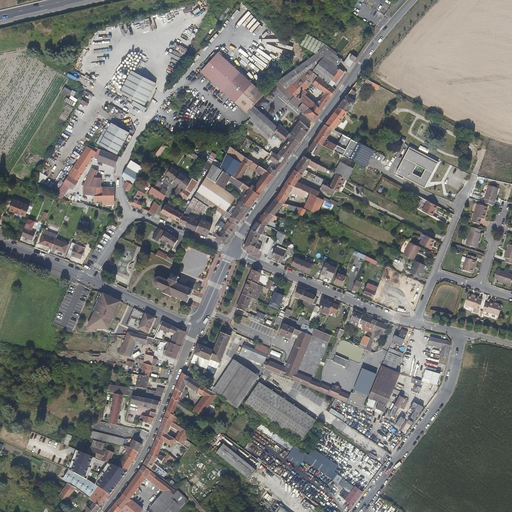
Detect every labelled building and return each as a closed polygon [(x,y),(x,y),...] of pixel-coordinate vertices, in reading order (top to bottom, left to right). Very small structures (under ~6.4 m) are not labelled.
[(278,81),(318,113),(345,70),(337,66),(341,61),(338,53),(307,34),(300,45),(314,53),(277,79),(278,81)] [(200,71),(246,112),(251,103),(262,90),(218,51),(200,71)] [(342,61),(347,66),(354,56),(348,51),(342,61)] [(121,64),(117,72),(125,76),(129,68),(121,64)] [(120,92),(145,105),(156,83),(131,70),(120,92)] [(318,113),(278,81),(274,85),(291,100),(290,101),(300,110),(314,122),(319,115),(318,113)] [(347,95),(339,106),(347,112),(355,101),(351,99),(356,92),(352,89),(347,95)] [(213,112),(217,107),(212,103),(208,107),(213,112)] [(252,118),(259,110),(254,106),(251,108),(249,111),(247,114),(252,118)] [(325,125),(334,130),(347,112),(339,106),(338,107),(325,124),(325,125)] [(277,172),(287,159),(299,142),(290,134),(280,124),(278,127),(259,110),(252,118),(268,133),(267,135),(270,137),(273,134),(283,142),(284,141),(286,142),(277,155),(274,153),(268,163),(270,166),(268,169),(263,166),(264,165),(259,161),(257,164),(259,166),(267,170),(275,176),(277,172)] [(268,133),(252,118),(250,119),(267,135),(268,133)] [(300,143),(309,129),(297,119),(295,121),(298,124),(290,134),(299,142),(300,143)] [(117,155),(130,132),(111,122),(99,144),(117,155)] [(325,125),(314,141),(322,145),(325,147),(334,151),(336,146),(336,145),(329,141),(328,142),(325,140),(330,133),(334,135),(336,132),(342,135),(342,134),(334,130),(325,125)] [(351,154),(357,141),(343,134),(336,147),(351,154)] [(322,145),(314,141),(307,150),(312,153),(312,155),(314,156),(315,154),(317,156),(322,145)] [(365,167),(374,150),(357,141),(351,154),(348,159),(356,163),(365,167)] [(156,154),(159,157),(166,147),(163,144),(156,154)] [(87,146),(63,184),(55,197),(63,199),(70,188),(73,190),(94,156),(96,152),(87,146)] [(233,177),(243,161),(245,157),(229,146),(229,147),(227,153),(220,169),(223,171),(233,177)] [(336,146),(334,151),(343,156),(345,157),(347,158),(348,159),(351,154),(336,147),(336,146)] [(334,151),(325,147),(322,151),(340,161),(343,156),(334,151)] [(439,162),(410,147),(397,172),(425,187),(439,162)] [(188,149),(186,152),(201,162),(202,159),(188,149)] [(115,167),(119,156),(101,150),(98,159),(97,160),(115,167)] [(382,176),(391,159),(374,150),(365,167),(382,176)] [(212,152),(207,162),(212,164),(217,155),(212,152)] [(304,156),(295,169),(302,174),(305,170),(309,165),(311,166),(314,162),(304,156)] [(253,162),(245,157),(243,161),(249,165),(251,166),(253,162)] [(336,174),(341,164),(343,166),(347,158),(345,157),(342,162),(340,161),(334,173),(336,174)] [(341,164),(336,174),(346,179),(348,180),(356,163),(348,159),(347,158),(343,166),(341,164)] [(143,167),(131,160),(122,175),(126,182),(124,186),(124,187),(129,191),(143,167)] [(242,176),(249,165),(243,161),(233,177),(239,181),(242,176)] [(255,171),(259,166),(257,164),(253,162),(251,166),(250,168),(255,171)] [(314,162),(311,166),(317,170),(317,169),(322,172),(325,168),(314,162)] [(216,182),(223,171),(220,169),(213,164),(211,167),(207,177),(216,182)] [(180,185),(173,195),(177,198),(180,194),(184,188),(186,190),(191,181),(180,173),(170,166),(164,173),(180,185)] [(259,194),(275,176),(267,170),(259,166),(255,171),(263,176),(256,185),(249,181),(246,185),(259,194)] [(98,171),(92,168),(83,186),(83,194),(95,196),(95,201),(103,201),(103,205),(114,204),(115,187),(100,187),(101,178),(95,178),(98,171)] [(295,169),(286,182),(294,187),(298,188),(302,190),(307,192),(311,194),(318,197),(320,192),(297,182),(302,174),(295,169)] [(246,185),(243,183),(239,181),(233,177),(223,171),(216,182),(216,183),(224,189),(229,181),(247,193),(240,200),(241,201),(250,207),(259,194),(246,185)] [(336,174),(330,187),(336,190),(338,191),(342,183),(343,184),(346,179),(336,174)] [(249,181),(242,176),(239,181),(243,183),(246,185),(249,181)] [(326,180),(316,176),(313,182),(322,186),(320,189),(333,195),(336,190),(330,187),(324,184),(326,180)] [(194,197),(189,205),(193,207),(203,213),(204,213),(210,205),(212,201),(226,211),(236,197),(224,189),(216,183),(216,182),(207,177),(196,193),(194,197)] [(191,181),(186,190),(184,188),(180,194),(177,198),(180,200),(182,196),(186,199),(190,193),(198,182),(192,178),(191,181)] [(159,181),(154,188),(157,190),(165,195),(167,191),(160,186),(162,183),(159,181)] [(278,195),(275,199),(284,203),(286,201),(290,194),(294,187),(286,182),(278,195)] [(152,186),(148,193),(162,203),(166,195),(165,195),(157,190),(154,188),(153,187),(152,186)] [(494,206),(499,189),(489,186),(483,203),(494,206)] [(134,198),(131,204),(140,208),(143,203),(139,201),(143,193),(145,194),(147,191),(140,187),(134,198)] [(294,196),(296,193),(298,188),(294,187),(290,194),(294,196)] [(317,214),(324,200),(323,199),(318,197),(311,194),(310,196),(304,207),(306,208),(317,214)] [(275,199),(266,211),(274,215),(282,205),(287,207),(303,216),(306,209),(301,207),(301,208),(284,203),(275,199)] [(424,199),(418,208),(432,216),(437,206),(424,199)] [(25,216),(29,206),(13,200),(9,210),(25,216)] [(168,216),(180,222),(183,215),(183,214),(180,212),(174,209),(176,205),(169,201),(166,205),(166,204),(166,205),(161,212),(168,216)] [(226,211),(212,201),(210,205),(215,209),(223,215),(224,214),(226,211)] [(237,208),(231,215),(240,221),(250,207),(241,201),(236,207),(237,208)] [(155,202),(149,212),(155,214),(160,206),(155,202)] [(484,219),(488,207),(477,204),(472,222),(480,224),(481,220),(477,219),(478,218),(481,219),(484,219)] [(187,217),(193,207),(189,205),(188,206),(187,208),(186,211),(184,214),(183,214),(183,215),(187,217)] [(220,221),(218,225),(221,227),(222,228),(223,229),(230,234),(240,221),(231,215),(226,211),(224,214),(230,219),(225,225),(220,221)] [(266,211),(257,221),(265,226),(266,226),(271,227),(275,229),(277,226),(275,225),(276,224),(273,222),(276,217),(274,216),(274,215),(266,211)] [(183,215),(180,222),(187,225),(190,218),(187,217),(183,215)] [(187,225),(186,227),(196,230),(200,222),(190,218),(187,225)] [(200,222),(196,230),(208,235),(212,224),(201,220),(200,222)] [(257,221),(251,230),(261,234),(262,234),(265,226),(257,221)] [(27,228),(25,227),(21,236),(32,240),(36,232),(27,228)] [(76,234),(81,236),(84,229),(79,227),(76,234)] [(476,248),(481,234),(480,234),(481,230),(471,227),(466,245),(476,248)] [(164,231),(158,228),(152,238),(158,241),(164,231)] [(213,233),(212,237),(224,241),(230,234),(223,229),(220,232),(218,231),(214,230),(213,233)] [(56,239),(58,235),(45,230),(39,243),(51,248),(52,248),(56,239)] [(251,230),(245,245),(246,245),(247,247),(247,248),(259,253),(262,245),(257,243),(261,234),(251,230)] [(161,240),(174,247),(178,240),(174,237),(166,232),(161,240)] [(435,240),(425,235),(421,244),(430,249),(435,240)] [(65,254),(69,244),(56,239),(52,248),(65,254)] [(81,259),(86,248),(76,244),(72,242),(67,254),(81,259)] [(410,242),(404,255),(414,260),(420,247),(410,242)] [(279,262),(281,263),(285,253),(287,250),(277,246),(276,248),(275,248),(271,257),(280,260),(279,262)] [(169,256),(166,260),(172,264),(176,257),(170,254),(169,256)] [(472,273),(476,261),(475,261),(476,258),(468,255),(467,258),(466,258),(462,270),(472,273)] [(295,257),(291,265),(301,269),(304,261),(295,257)] [(301,269),(310,273),(313,265),(304,261),(301,269)] [(425,265),(416,261),(410,273),(419,277),(425,265)] [(323,269),(321,274),(332,279),(337,268),(328,265),(327,268),(324,267),(323,269)] [(511,285),(511,281),(511,274),(497,270),(494,279),(498,280),(497,281),(511,285)] [(252,271),(248,281),(257,284),(261,274),(252,271)] [(338,273),(334,283),(342,286),(346,277),(338,273)] [(188,303),(193,290),(195,284),(189,282),(187,288),(177,284),(177,282),(176,282),(178,279),(179,279),(179,278),(178,278),(179,277),(178,276),(177,277),(173,275),(174,274),(173,274),(172,275),(171,275),(172,276),(170,279),(169,280),(168,281),(168,280),(167,281),(162,279),(162,278),(161,278),(160,278),(159,278),(157,278),(156,278),(155,278),(156,279),(155,280),(154,279),(152,282),(154,282),(153,283),(153,284),(153,285),(154,285),(154,286),(155,286),(155,287),(156,288),(157,288),(157,289),(158,288),(163,291),(163,292),(163,293),(164,293),(162,299),(168,301),(170,296),(171,297),(172,296),(176,298),(175,299),(176,299),(177,298),(181,300),(181,301),(182,300),(187,303),(187,304),(188,303)] [(356,280),(352,290),(357,292),(362,282),(356,280)] [(252,298),(256,300),(259,292),(255,290),(257,284),(248,281),(243,295),(252,298)] [(368,283),(363,295),(373,299),(374,299),(377,291),(378,287),(368,283)] [(295,297),(304,301),(307,293),(298,289),(295,297)] [(377,291),(374,299),(382,302),(385,294),(377,291)] [(108,329),(121,302),(102,293),(93,312),(95,313),(86,332),(96,332),(96,329),(98,327),(101,329),(108,329)] [(304,301),(302,306),(309,309),(308,313),(312,314),(315,306),(318,298),(316,297),(307,293),(304,301)] [(252,298),(243,295),(237,308),(246,312),(252,298)] [(478,313),(482,301),(478,299),(479,299),(468,295),(465,306),(474,308),(475,309),(474,312),(478,313)] [(328,316),(330,312),(333,304),(322,299),(319,307),(315,306),(312,314),(309,321),(313,322),(314,323),(318,314),(317,313),(318,311),(320,312),(320,313),(328,316)] [(499,316),(502,306),(490,302),(489,304),(485,303),(483,311),(499,316)] [(333,304),(330,312),(336,314),(339,306),(333,304)] [(148,334),(155,318),(134,308),(126,326),(137,331),(138,329),(148,334)] [(354,312),(351,320),(359,323),(362,316),(354,312)] [(250,314),(248,319),(259,323),(261,319),(250,314)] [(299,316),(297,321),(303,324),(307,326),(309,321),(305,319),(299,316)] [(362,316),(359,323),(366,326),(373,330),(377,322),(362,316)] [(299,330),(301,324),(286,317),(283,324),(299,330)] [(186,332),(177,328),(173,326),(163,321),(154,339),(163,341),(166,331),(169,333),(170,332),(175,334),(171,343),(181,347),(186,332)] [(367,346),(365,350),(371,352),(372,350),(370,349),(375,338),(381,340),(383,334),(384,334),(388,326),(377,322),(373,330),(372,332),(369,340),(367,346)] [(263,365),(262,367),(282,376),(283,375),(294,380),(293,381),(334,398),(347,403),(350,395),(340,391),(341,389),(339,388),(335,387),(332,386),(331,387),(322,384),(321,385),(311,380),(312,379),(297,373),(312,336),(312,335),(315,329),(311,327),(307,326),(303,324),(300,331),(283,324),(279,334),(290,339),(292,336),(293,334),(299,336),(298,339),(286,368),(269,361),(269,362),(265,361),(265,362),(263,365)] [(328,343),(331,336),(315,329),(312,335),(312,336),(328,343)] [(395,336),(392,342),(402,346),(408,332),(402,330),(398,337),(395,336)] [(152,343),(153,339),(129,332),(128,336),(121,353),(129,356),(135,341),(146,344),(151,345),(152,343)] [(220,363),(231,336),(226,334),(221,332),(214,351),(211,360),(220,363)] [(430,337),(428,345),(442,348),(440,356),(448,358),(451,343),(451,342),(430,337)] [(132,357),(136,343),(145,346),(146,344),(135,341),(129,356),(132,357)] [(176,360),(181,347),(171,343),(170,343),(168,350),(166,350),(165,350),(165,351),(164,351),(164,352),(164,353),(164,354),(164,355),(165,355),(165,356),(176,360)] [(257,343),(254,349),(267,355),(268,355),(270,348),(257,343)] [(211,360),(214,351),(198,344),(194,354),(210,361),(211,360)] [(254,349),(244,345),(240,355),(263,365),(265,362),(264,362),(267,355),(254,349)] [(394,372),(400,357),(397,356),(388,352),(382,366),(394,372)] [(152,366),(153,359),(154,356),(145,354),(144,360),(143,364),(152,366)] [(345,367),(348,361),(336,356),(333,362),(345,367)] [(216,394),(237,362),(233,360),(212,392),(216,394)] [(132,373),(134,363),(127,361),(125,372),(132,373)] [(149,377),(152,366),(143,364),(136,362),(135,365),(138,366),(139,366),(143,367),(142,370),(143,370),(141,376),(149,377)] [(237,362),(216,394),(223,399),(237,408),(255,381),(258,377),(259,377),(237,362)] [(383,414),(400,374),(394,372),(382,366),(378,375),(365,407),(383,414)] [(351,392),(350,395),(347,403),(363,410),(365,407),(378,375),(363,368),(354,390),(356,391),(354,393),(351,392)] [(421,381),(436,385),(439,375),(424,370),(421,381)] [(216,394),(212,392),(202,385),(182,373),(175,389),(172,397),(179,401),(181,397),(184,398),(187,392),(184,389),(186,385),(198,392),(202,394),(202,395),(204,396),(192,411),(194,413),(200,418),(213,400),(219,404),(223,399),(216,394)] [(147,389),(149,377),(141,376),(139,375),(136,387),(147,389)] [(286,431),(301,441),(315,420),(259,383),(251,395),(245,403),(282,428),(286,431)] [(127,396),(129,389),(109,386),(108,393),(114,394),(123,395),(127,396)] [(135,397),(136,387),(129,386),(129,389),(127,396),(133,396),(135,397)] [(121,407),(123,395),(114,394),(112,406),(121,407)] [(153,400),(145,398),(135,397),(133,396),(132,399),(131,403),(143,406),(151,408),(157,410),(160,402),(153,400)] [(171,421),(174,416),(175,415),(174,414),(177,407),(179,408),(185,412),(187,413),(193,416),(194,413),(192,411),(186,407),(179,401),(172,397),(165,417),(171,421)] [(110,415),(119,416),(121,407),(112,406),(110,415)] [(261,416),(253,410),(251,414),(259,419),(261,416)] [(154,418),(156,413),(151,412),(149,417),(145,416),(143,422),(138,420),(137,421),(137,424),(138,424),(140,424),(143,424),(143,422),(152,425),(154,419),(154,418)] [(108,424),(119,426),(120,420),(118,419),(119,416),(110,415),(108,424)] [(160,431),(167,435),(171,426),(180,431),(178,435),(185,440),(185,441),(189,433),(180,427),(175,424),(172,422),(171,421),(165,417),(164,417),(160,431)] [(294,446),(260,423),(257,429),(270,438),(276,442),(290,452),(294,446)] [(149,433),(142,430),(138,437),(145,440),(149,433)] [(125,439),(92,431),(91,438),(121,445),(123,446),(124,441),(125,439)] [(154,444),(153,447),(160,450),(164,441),(171,446),(175,440),(183,445),(185,440),(178,435),(175,440),(175,439),(167,435),(160,431),(159,432),(157,439),(154,444)] [(398,445),(407,433),(404,431),(398,439),(395,443),(398,445)] [(68,446),(72,436),(68,434),(68,435),(64,444),(68,446)] [(142,445),(134,440),(130,448),(138,452),(142,445)] [(103,451),(105,444),(93,441),(91,447),(90,447),(86,454),(109,463),(112,464),(114,460),(113,459),(111,459),(114,453),(107,450),(106,452),(103,451)] [(224,444),(216,453),(249,479),(256,470),(224,444)] [(128,471),(138,452),(130,448),(129,447),(129,448),(127,451),(125,455),(119,467),(128,471)] [(151,451),(149,455),(156,460),(157,460),(158,458),(162,461),(165,457),(159,454),(151,451)] [(168,465),(173,457),(168,454),(163,462),(168,465)] [(147,458),(144,464),(154,472),(155,471),(157,474),(161,468),(159,466),(154,463),(156,460),(149,455),(147,458)] [(109,469),(105,467),(102,473),(108,476),(113,466),(111,465),(109,469)] [(141,485),(146,478),(165,493),(171,498),(182,507),(187,500),(177,491),(162,480),(156,476),(151,471),(144,466),(139,473),(138,473),(133,480),(141,485)] [(116,486),(128,471),(119,467),(112,476),(114,478),(111,482),(107,487),(103,485),(100,482),(93,478),(91,481),(99,486),(110,495),(111,496),(118,487),(116,486)] [(91,481),(74,473),(69,470),(63,480),(64,480),(68,483),(68,484),(70,485),(75,488),(76,488),(79,491),(80,492),(82,493),(83,493),(85,495),(87,497),(90,499),(94,502),(100,507),(110,495),(99,486),(91,481)] [(349,494),(354,487),(343,479),(340,483),(346,486),(344,490),(349,494)] [(141,485),(133,480),(131,483),(138,489),(141,485)] [(129,503),(132,499),(134,496),(133,496),(138,489),(131,483),(123,494),(121,497),(120,498),(115,504),(122,511),(129,503)] [(74,491),(76,488),(75,488),(70,485),(68,484),(59,496),(67,501),(74,491)] [(350,510),(363,492),(355,486),(354,487),(349,494),(344,501),(349,505),(347,508),(350,510)] [(200,505),(213,492),(207,487),(195,500),(200,505)] [(178,511),(182,507),(171,498),(165,493),(158,502),(156,501),(155,503),(150,508),(154,511),(178,511)] [(97,511),(101,508),(100,507),(94,502),(89,508),(87,507),(85,510),(87,511),(86,511),(97,511)] [(122,511),(123,511),(139,511),(142,509),(133,502),(131,504),(129,503),(122,511)]
